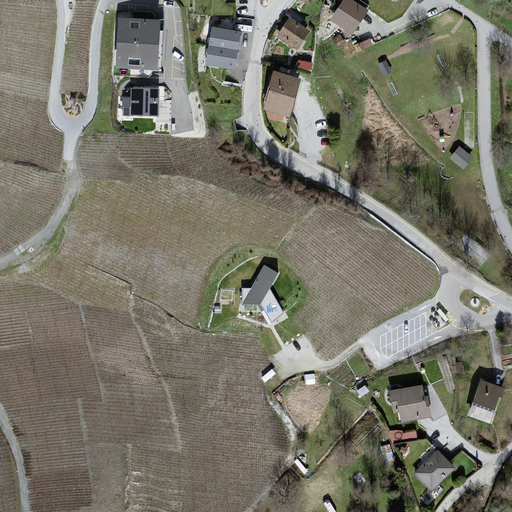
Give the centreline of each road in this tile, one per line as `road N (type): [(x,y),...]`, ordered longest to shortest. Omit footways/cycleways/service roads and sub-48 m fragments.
road 1 (residential): [(280,0),(255,34),(250,104),(259,136),(456,271)]
road 2 (residential): [(57,0),(50,98),(64,126),(76,126),(86,113),(101,0)]
road 3 (residential): [(473,19),(489,188),(511,239)]
road 4 (track): [(0,259),(39,235),(57,211),(69,170),(68,126)]
